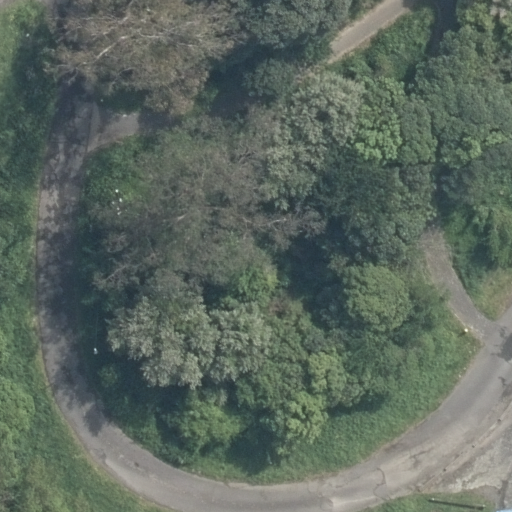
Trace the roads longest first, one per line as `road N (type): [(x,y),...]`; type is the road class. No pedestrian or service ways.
road 1 (track): [(395,0),(258,102),(169,145),(37,176)]
road 2 (track): [(511,349),(458,295),(443,250),(428,92),(459,38),(462,10),(452,0)]
